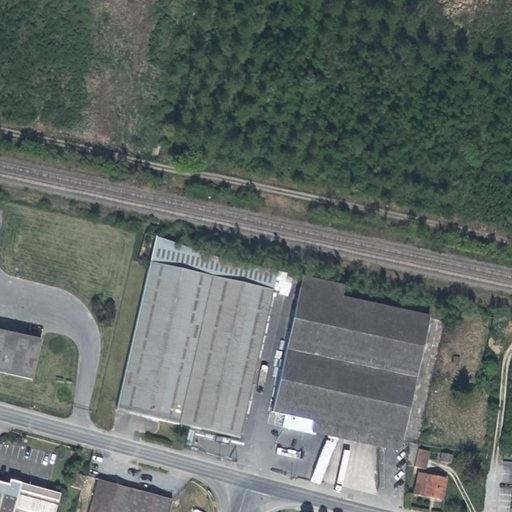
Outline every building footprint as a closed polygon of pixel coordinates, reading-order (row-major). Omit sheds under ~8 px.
[(272,283),(275,270),(219,258),(155,236),(154,243),(149,263),(271,290),(272,283)] [(239,438),(253,375),(266,311),(271,290),(149,263),(144,284),(130,348),(116,410),(239,438)] [(340,298),(343,285),(300,276),(297,288),(340,298)] [(297,288),(297,292),(291,317),(287,338),(276,386),(271,412),(275,413),(321,423),(359,432),(401,440),(419,357),(424,336),(427,317),(340,298),(297,288)] [(0,333),(0,373),(31,381),(40,342),(0,333)] [(401,440),(359,432),(321,423),(319,435),(358,444),(398,453),(401,440)] [(450,463),(451,455),(441,453),(440,461),(450,463)] [(417,473),(413,494),(441,499),(445,479),(417,473)] [(53,511),(59,493),(10,480),(9,483),(0,481),(0,511),(53,511)] [(97,480),(88,511),(164,511),(169,499),(97,480)]
